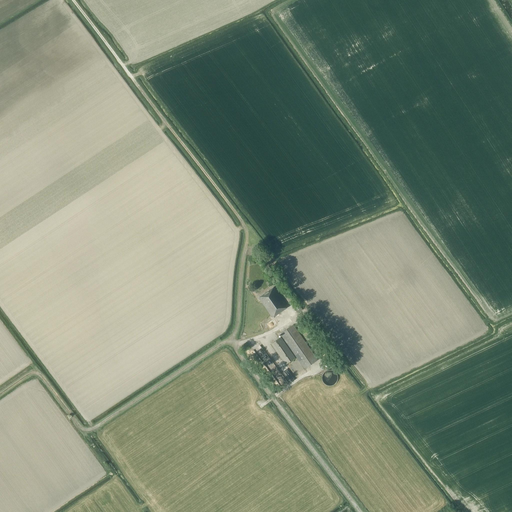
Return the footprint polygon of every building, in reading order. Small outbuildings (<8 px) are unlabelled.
[(272,317),(288,306),(273,286),(258,297),(272,317)] [(297,312),(302,309),(298,303),(293,306),(297,312)] [(280,334),(304,368),(317,360),(292,325),(280,334)] [(296,358),(281,337),(271,344),(285,365),(296,358)] [(336,372),(335,372),(334,371),(333,370),(332,370),(331,370),(330,370),(329,370),(328,370),(327,370),(327,371),(326,371),(325,372),(324,373),(323,374),(323,375),(322,376),(322,377),(322,378),(322,379),(323,380),(323,381),(323,382),(324,383),(325,384),(326,385),(327,385),(328,385),(328,386),(329,386),(330,386),(331,386),(332,385),(333,385),(334,385),(334,384),(335,384),(336,383),(337,382),(337,381),(338,380),(338,379),(338,378),(338,377),(338,376),(337,375),(337,374),(337,373),(336,373),(336,372)]
